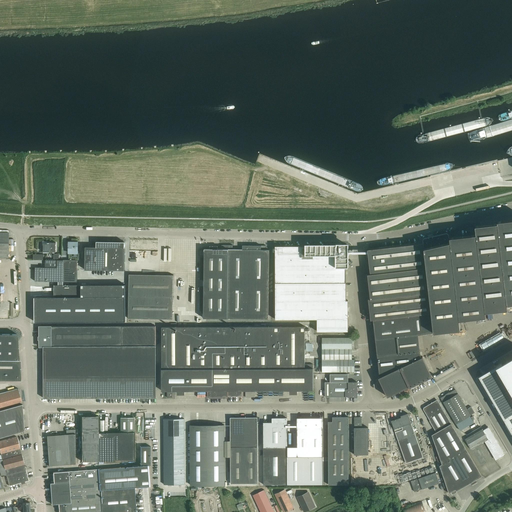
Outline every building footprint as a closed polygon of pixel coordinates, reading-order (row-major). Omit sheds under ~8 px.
[(498,223),(475,225),(476,234),(485,312),(507,309),(507,304),(511,302),(511,218),(497,221),(498,223)] [(0,257),(8,257),(8,232),(0,232),(0,257)] [(425,253),(450,246),(449,237),(448,234),(447,233),(424,238),(423,240),(423,243),(425,253)] [(485,316),(485,312),(476,234),(449,237),(450,246),(459,319),(485,316)] [(79,260),(79,253),(78,253),(78,242),(69,241),(69,253),(69,259),(77,260),(79,260)] [(56,242),(47,242),(47,243),(43,243),(43,252),(56,252),(56,242)] [(85,246),(85,269),(107,270),(124,270),(125,243),(96,242),(96,247),(85,246)] [(431,314),(425,253),(423,243),(409,245),(370,249),(368,249),(369,263),(370,271),(370,274),(368,274),(369,286),(370,295),(370,298),(368,299),(369,301),(370,311),(371,319),(371,321),(431,314)] [(233,245),(223,245),(222,245),(220,245),(219,247),(219,249),(204,248),(203,318),(268,319),(269,249),(266,249),(266,245),(243,245),(242,249),(233,249),(233,245)] [(343,246),(310,246),(307,246),(307,245),(276,245),(276,319),(316,319),(316,332),(347,332),(347,301),(345,301),(345,268),(344,268),(344,264),(345,264),(347,263),(347,249),(343,246)] [(450,246),(425,253),(431,314),(433,332),(460,329),(459,322),(459,319),(450,246)] [(35,281),(63,281),(64,259),(63,259),(63,260),(45,260),(45,267),(35,267),(35,281)] [(64,259),(63,281),(77,282),(77,269),(77,266),(77,260),(69,259),(64,259)] [(129,274),(128,318),(172,319),(173,275),(164,274),(129,274)] [(37,297),(37,322),(125,321),(125,284),(56,285),(56,297),(37,297)] [(418,335),(433,332),(431,314),(371,321),(372,325),(372,327),(374,327),(374,329),(378,356),(420,350),(418,335)] [(156,326),(40,326),(40,346),(43,346),(44,398),(156,397),(156,326)] [(305,364),(305,326),(162,326),(162,390),(208,390),(208,397),(222,397),(222,396),(242,396),(242,390),(313,390),(313,364),(305,364)] [(0,379),(20,379),(17,334),(0,333),(0,379)] [(322,359),(322,372),(354,372),(354,359),(351,359),(351,349),(351,338),(322,338),(322,349),(322,359)] [(421,357),(420,350),(378,356),(380,376),(378,377),(387,397),(388,396),(410,386),(410,387),(411,387),(432,377),(430,372),(423,356),(421,357)] [(511,356),(479,376),(506,424),(505,424),(511,433),(511,356)] [(325,397),(330,397),(357,397),(357,396),(357,392),(357,388),(357,387),(357,382),(352,382),(348,382),(348,374),(330,374),(330,382),(325,382),(325,397)] [(0,392),(0,436),(24,430),(22,403),(17,388),(0,392)] [(443,402),(456,424),(471,415),(470,415),(474,412),(471,406),(467,409),(458,393),(455,389),(441,398),(443,402)] [(456,491),(482,476),(442,407),(441,407),(437,400),(431,403),(432,405),(431,406),(430,405),(425,408),(424,410),(430,420),(430,421),(436,432),(432,435),(442,464),(440,465),(449,493),(455,489),(456,491)] [(423,457),(416,436),(408,413),(401,416),(401,417),(391,421),(406,463),(423,457)] [(81,416),(81,461),(98,461),(98,433),(98,416),(81,416)] [(120,437),(114,437),(114,460),(134,459),(134,417),(120,417),(120,437)] [(164,459),(164,484),(165,484),(184,484),(184,454),(184,439),(184,418),(183,418),(183,419),(179,419),(179,417),(176,417),(176,419),(164,419),(164,439),(164,459)] [(258,483),(257,417),(230,417),(231,483),(258,483)] [(287,422),(287,418),(272,418),(272,422),(263,422),(263,484),(323,484),(322,456),(322,421),(322,417),(297,418),(297,422),(297,425),(297,446),(288,447),(288,422),(287,422)] [(328,484),(348,484),(348,417),(344,417),(333,417),(333,421),(328,421),(328,484)] [(354,455),(368,455),(368,428),(362,428),(362,417),(354,417),(354,455)] [(98,461),(114,461),(114,460),(114,437),(106,437),(106,433),(104,433),(104,421),(100,421),(100,433),(98,433),(98,461)] [(224,425),(190,425),(191,485),(225,485),(224,425)] [(482,429),(479,431),(465,439),(471,449),(484,441),(492,454),(502,448),(489,427),(483,430),(482,429)] [(75,464),(75,429),(66,430),(66,434),(47,436),(49,466),(75,464)] [(6,475),(26,470),(20,448),(17,436),(0,440),(0,452),(0,453),(1,455),(6,475)] [(99,490),(134,487),(150,486),(149,465),(150,465),(150,446),(140,446),(140,465),(98,469),(99,490)] [(99,490),(98,469),(53,472),(54,483),(51,483),(52,498),(52,504),(58,504),(58,511),(89,511),(101,511),(99,490)] [(26,470),(6,475),(9,486),(29,480),(26,470)] [(436,472),(418,478),(411,481),(414,491),(439,483),(436,472)] [(374,477),(355,477),(355,486),(374,486),(374,477)] [(101,511),(100,511),(136,511),(134,487),(99,490),(101,511)] [(280,503),(284,511),(292,508),(288,499),(289,499),(285,489),(276,493),(280,502),(280,503)] [(260,511),(274,511),(264,490),(253,495),(260,511)] [(302,506),(303,509),(304,511),(314,507),(309,495),(308,495),(307,492),(298,496),(300,499),(299,500),(301,504),(300,504),(301,506),(302,506)] [(404,511),(425,511),(422,501),(403,508),(404,511)]
